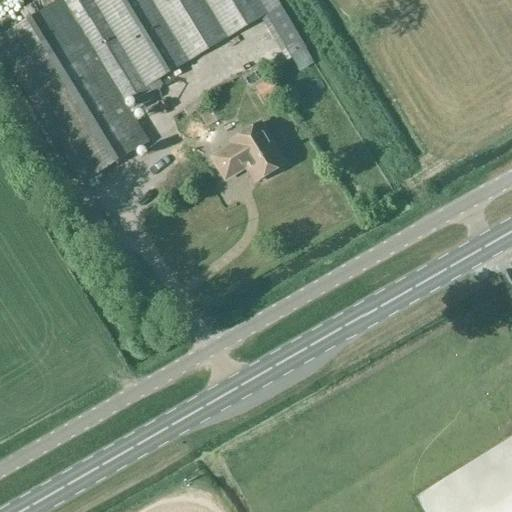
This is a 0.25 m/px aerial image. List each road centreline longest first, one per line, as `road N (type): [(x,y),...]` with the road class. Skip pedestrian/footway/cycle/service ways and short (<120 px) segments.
road 1 (primary): [(236,388),(487,245)]
road 2 (unclassified): [(210,349),(460,207)]
road 3 (primary): [(19,511),(236,388)]
road 4 (unclassified): [(0,472),(210,349)]
